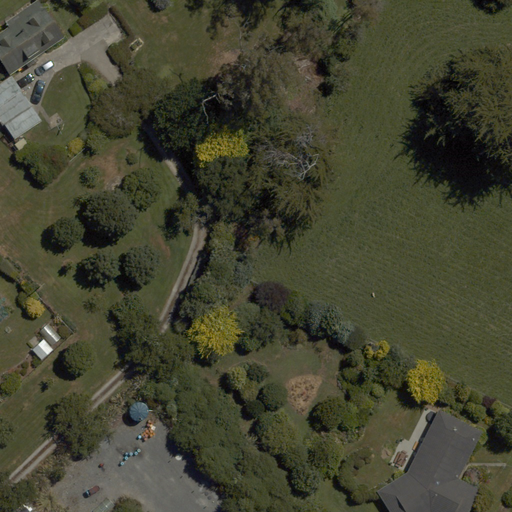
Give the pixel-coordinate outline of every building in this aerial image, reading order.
[(69,31),(44,0),(0,34),(0,57),(14,74),(69,31)] [(0,119),(14,139),(44,118),(14,77),(0,86),(0,119)] [(406,468),(401,465),(376,511),(468,511),(484,484),(463,473),(482,437),(436,412),(406,468)] [(92,511),(120,511),(122,511),(109,497),(92,511)] [(38,511),(30,502),(17,511),(38,511)]
